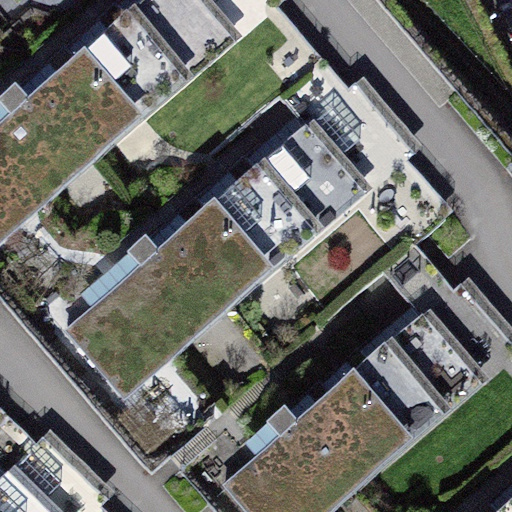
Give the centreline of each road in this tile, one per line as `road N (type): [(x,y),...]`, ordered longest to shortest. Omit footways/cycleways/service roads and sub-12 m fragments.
road 1 (residential): [(303,0),(479,203),(491,289),(511,314)]
road 2 (residential): [(145,511),(0,370)]
